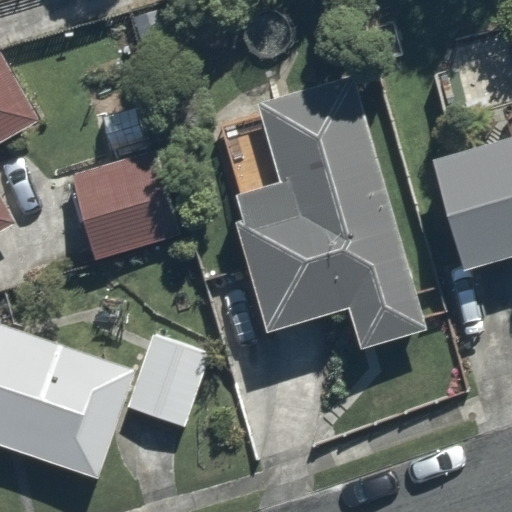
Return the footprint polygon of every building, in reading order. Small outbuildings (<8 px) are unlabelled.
[(7,34),(0,37),(0,233),(14,227),(0,199),(0,139),(48,115),(7,34)] [(511,83),(511,67),(507,52),(484,59),(479,42),(431,57),(454,131),(502,116),(494,89),(511,83)] [(361,66),(211,112),(276,322),(345,300),(359,346),(440,321),(361,66)] [(511,88),(504,91),(511,121),(511,133),(445,150),(476,273),(511,264),(511,88)] [(159,147),(69,176),(95,257),(185,228),(159,147)] [(16,314),(0,316),(0,449),(102,490),(131,417),(187,440),(221,355),(158,329),(144,365),(16,314)]
